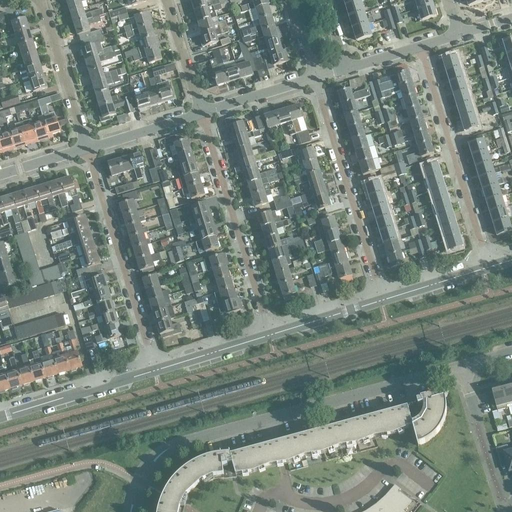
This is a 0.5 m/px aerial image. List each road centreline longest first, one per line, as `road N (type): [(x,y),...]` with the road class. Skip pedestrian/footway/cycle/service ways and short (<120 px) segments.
road 1 (residential): [(130,511),(147,465),(165,448),(460,368)]
road 2 (residential): [(201,112),(269,334)]
road 3 (residential): [(314,78),(380,300)]
road 4 (residential): [(148,372),(86,149)]
road 5 (residential): [(485,268),(420,46)]
road 6 (residential): [(86,149),(40,0)]
road 7 (residential): [(0,416),(148,372)]
road 8 (residential): [(148,372),(269,334)]
road 9 (residential): [(201,112),(86,149)]
